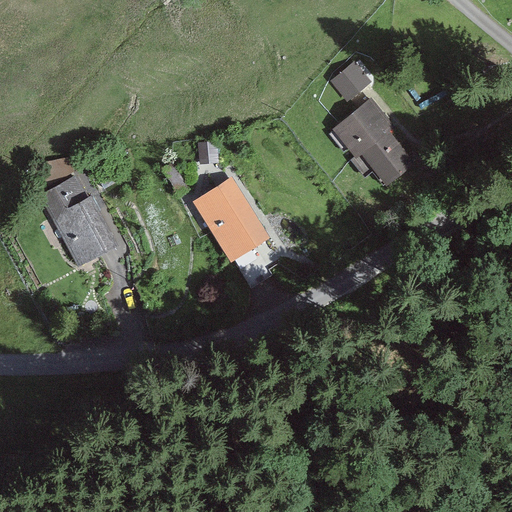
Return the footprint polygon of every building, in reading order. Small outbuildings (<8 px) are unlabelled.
[(336,72),(350,90),(370,75),(356,57),(336,72)] [(394,125),(371,100),(338,129),(381,176),(406,154),(387,132),(394,125)] [(78,147),(47,156),(51,172),(83,163),(78,147)] [(120,243),(93,192),(83,198),(72,177),(40,194),(77,265),(120,243)] [(232,178),(197,202),(236,261),(271,238),(232,178)]
